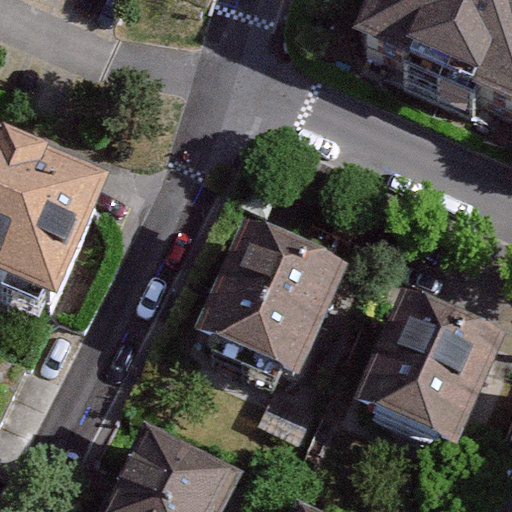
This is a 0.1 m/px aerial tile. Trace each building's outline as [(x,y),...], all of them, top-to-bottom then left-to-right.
[(511,0),(382,0),(347,80),(511,153),(511,0)] [(0,321),(55,345),(109,223),(0,175),(0,321)] [(344,303),(238,257),(187,373),(294,419),(344,303)] [(506,371),(400,325),(349,443),(454,489),(506,371)] [(0,437),(28,378),(0,365),(0,437)] [(277,413),(264,440),(302,457),(315,430),(277,413)] [(237,511),(242,503),(146,455),(117,511),(237,511)]
